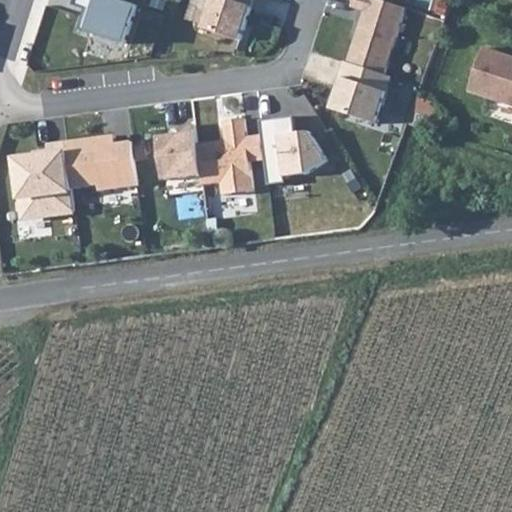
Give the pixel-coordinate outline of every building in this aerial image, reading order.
[(139,6),(120,0),(76,0),(75,5),(87,9),(81,30),(127,44),(139,6)] [(242,41),(254,0),(213,0),(204,29),(242,41)] [(407,8),(382,0),(354,0),(352,7),(365,11),(349,62),(386,75),(407,8)] [(511,57),(485,48),(471,91),(511,104),(511,57)] [(386,75),(349,62),(346,62),(340,78),(343,79),(333,110),(378,124),(394,77),(386,75)] [(420,99),(411,122),(423,126),(428,127),(436,104),(420,99)] [(267,161),(270,186),(288,184),(287,177),(308,174),(330,161),(311,132),(298,134),(295,117),(261,121),(263,136),(267,161)] [(221,142),(199,145),(203,175),(205,186),(223,183),(225,196),(256,191),(252,163),(249,138),(246,119),(225,121),(228,145),(222,146),(221,142)] [(166,180),(203,175),(199,145),(197,126),(180,129),(181,136),(161,139),(166,180)] [(69,144),(74,189),(101,185),(102,191),(140,186),(134,142),(118,144),(117,136),(68,142),(69,144)] [(267,161),(263,136),(249,138),(252,163),(267,161)] [(51,156),(18,160),(26,219),(78,212),(74,189),(69,144),(50,147),(51,156)]
